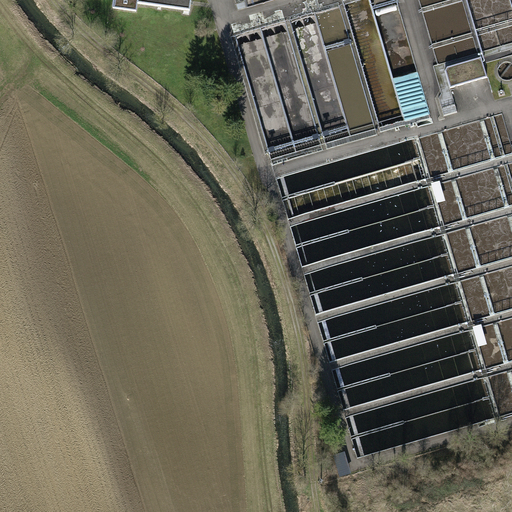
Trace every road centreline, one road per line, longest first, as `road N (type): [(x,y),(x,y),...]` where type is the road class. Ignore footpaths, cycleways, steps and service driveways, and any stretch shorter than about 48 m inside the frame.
road 1 (track): [(511,420),(351,464),(224,0)]
road 2 (track): [(319,511),(295,319),(241,185),(193,122),(85,33),(59,0)]
road 3 (track): [(36,50),(158,160),(223,242),(254,335),(258,511)]
road 4 (track): [(401,0),(441,124),(511,105)]
road 5 (track): [(267,171),(441,124)]
